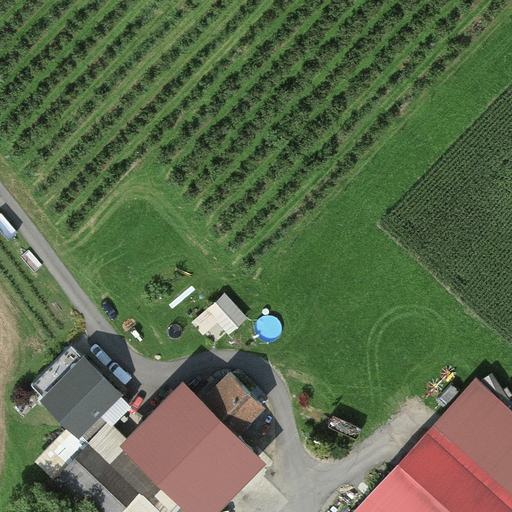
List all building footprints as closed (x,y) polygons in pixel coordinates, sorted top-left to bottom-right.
[(226,285),(194,316),(206,329),(220,315),(233,328),(251,311),(226,285)] [(61,290),(45,303),(63,325),(79,312),(61,290)] [(80,438),(123,394),(72,345),(33,384),(45,396),(41,400),(80,438)] [(194,511),(214,511),(264,461),(238,436),(265,407),(230,373),(197,406),(179,388),(124,444),(194,511)] [(511,511),(511,409),(477,378),(356,511),(511,511)] [(161,511),(141,492),(127,507),(76,457),(46,487),(71,511),(161,511)]
